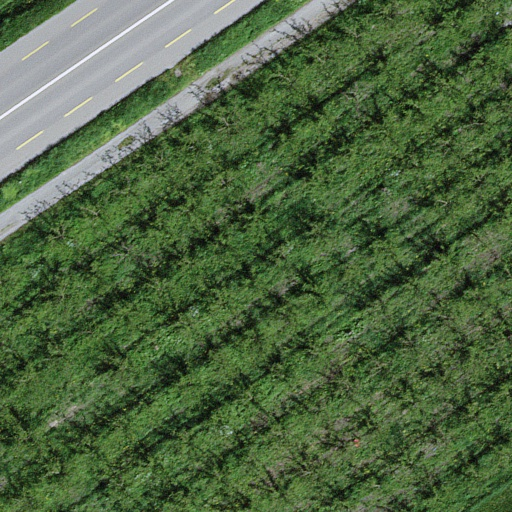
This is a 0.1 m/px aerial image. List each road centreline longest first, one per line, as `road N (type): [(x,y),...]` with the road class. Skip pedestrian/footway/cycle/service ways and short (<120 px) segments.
road 1 (track): [(0,235),(340,0)]
road 2 (primary): [(182,0),(0,126)]
